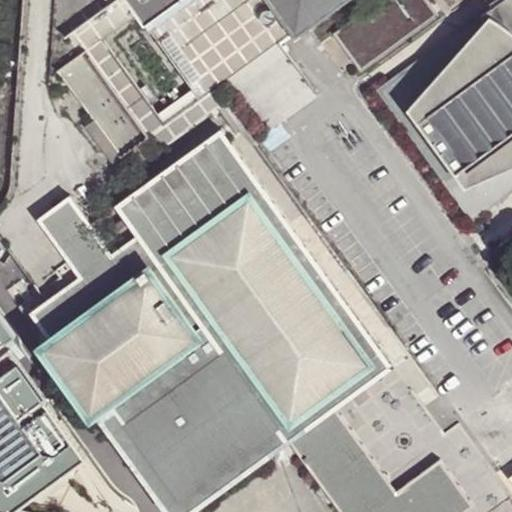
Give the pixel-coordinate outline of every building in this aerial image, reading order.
[(256,59),(279,43),(246,0),(159,0),(150,7),(145,11),(138,16),(198,101),(256,59)] [(246,0),(279,43),(294,32),(270,0),(246,0)] [(270,0),(294,32),(337,0),(270,0)] [(382,0),(337,32),(363,70),(438,16),(426,0),(382,0)] [(474,221),(511,192),(511,0),(504,0),(503,1),(494,8),(379,91),(474,221)] [(93,46),(86,52),(146,134),(154,129),(163,123),(102,40),(93,46)] [(146,134),(86,52),(84,50),(57,71),(93,121),(102,133),(94,139),(112,163),(148,137),(146,134)] [(94,139),(102,133),(93,121),(86,126),(94,139)] [(69,196),(38,219),(80,275),(30,310),(52,341),(47,344),(168,511),(194,511),(291,442),(343,511),(461,511),(474,503),(439,460),(396,492),(334,408),(393,365),(221,127),(115,203),(116,206),(117,205),(126,217),(99,237),(69,196)] [(0,506),(12,510),(88,457),(5,342),(15,335),(0,314),(0,506)] [(44,511),(79,511),(87,507),(75,490),(44,511)]
